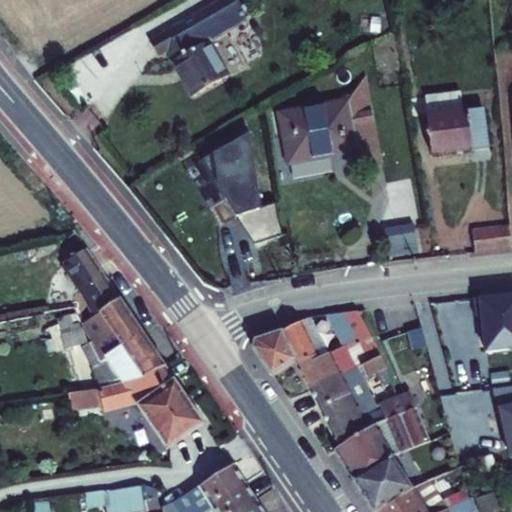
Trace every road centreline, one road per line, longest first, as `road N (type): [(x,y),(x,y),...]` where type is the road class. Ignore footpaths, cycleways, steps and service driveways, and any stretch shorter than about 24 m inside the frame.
road 1 (secondary): [(201,337),(0,87)]
road 2 (residential): [(511,274),(302,300),(201,337)]
road 3 (secondary): [(323,511),(201,337)]
